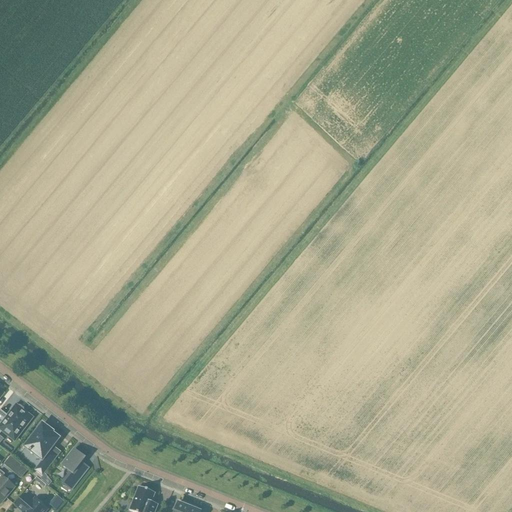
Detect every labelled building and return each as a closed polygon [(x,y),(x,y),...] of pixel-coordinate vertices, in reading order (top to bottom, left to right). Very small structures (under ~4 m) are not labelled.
[(6,432),(17,440),(33,418),(16,405),(1,424),(0,423),(0,434),(2,432),(4,434),(6,432)] [(39,464),(47,470),(58,456),(50,450),(58,439),(51,434),(52,433),(42,425),(25,447),(29,450),(29,451),(31,452),(35,454),(34,455),(42,461),(39,464)] [(71,491),(83,476),(76,470),(85,459),(74,450),(62,466),(70,473),(62,484),(71,491)] [(11,457),(4,465),(20,479),(27,471),(11,457)] [(0,504),(1,505),(15,488),(3,477),(5,475),(0,471),(0,470),(0,504)] [(37,480),(32,486),(36,489),(40,488),(43,485),(37,480)] [(152,502),(155,494),(139,487),(129,511),(131,511),(155,511),(158,505),(152,502)] [(21,511),(22,511),(46,511),(48,510),(35,499),(33,501),(25,495),(15,506),(21,511)] [(57,497),(50,505),(56,510),(63,502),(57,497)] [(187,511),(190,505),(184,503),(183,505),(178,503),(174,511),(187,511)]
